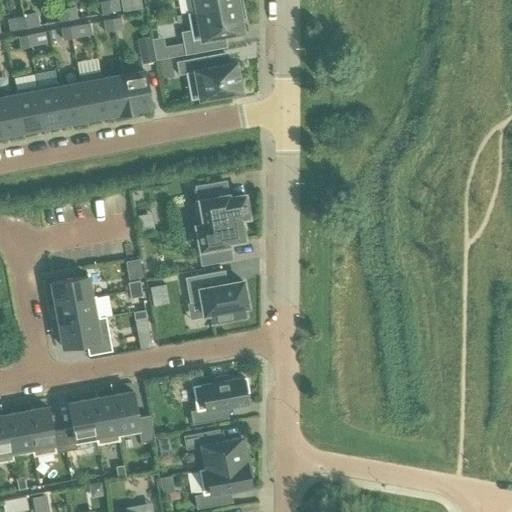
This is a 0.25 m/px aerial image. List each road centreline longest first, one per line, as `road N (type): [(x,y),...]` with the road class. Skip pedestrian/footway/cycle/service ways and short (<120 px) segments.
road 1 (residential): [(282,113),(0,163)]
road 2 (residential): [(286,335),(43,380)]
road 3 (residential): [(286,335),(282,113)]
road 4 (residential): [(287,456),(457,489)]
road 5 (residential): [(0,231),(13,228),(43,380)]
road 6 (residential): [(287,456),(286,335)]
